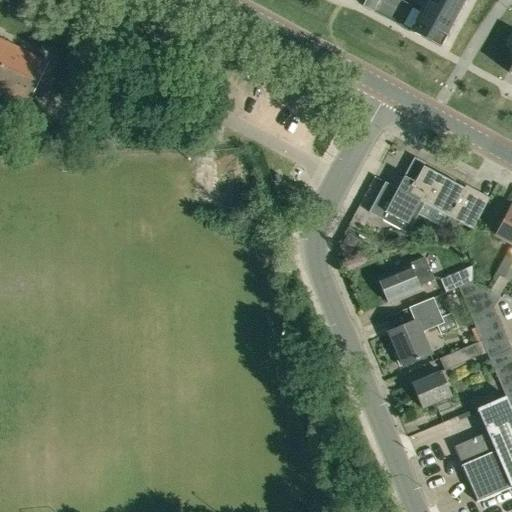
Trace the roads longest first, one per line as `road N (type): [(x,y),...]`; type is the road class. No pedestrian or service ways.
road 1 (residential): [(416,511),(312,256),(317,219),(339,177)]
road 2 (residential): [(339,177),(225,119),(0,115)]
road 3 (tertiary): [(385,88),(219,0)]
road 4 (tertiary): [(511,156),(385,88)]
